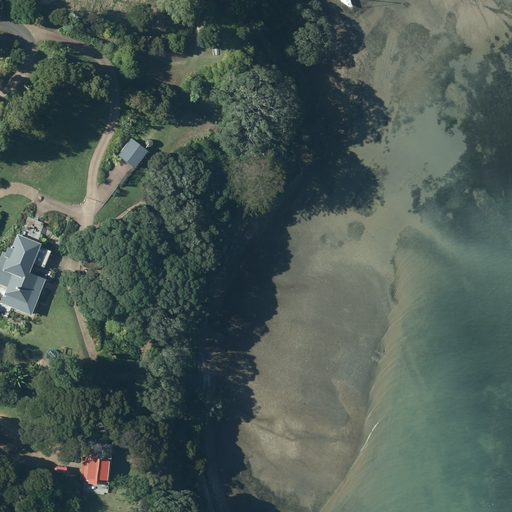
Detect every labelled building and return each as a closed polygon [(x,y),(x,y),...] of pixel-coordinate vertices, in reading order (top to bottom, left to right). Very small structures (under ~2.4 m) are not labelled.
[(147,148),(129,136),(117,153),(135,166),(147,148)] [(0,296),(3,297),(1,304),(31,316),(37,300),(29,297),(37,277),(28,273),(39,245),(17,236),(9,258),(2,255),(0,258),(0,296)] [(203,373),(181,373),(181,383),(203,383),(203,373)] [(0,442),(15,451),(26,433),(7,422),(8,420),(3,417),(1,419),(0,418),(0,442)] [(83,451),(80,481),(89,481),(88,485),(100,486),(100,483),(108,484),(110,460),(97,459),(98,452),(83,451)]
